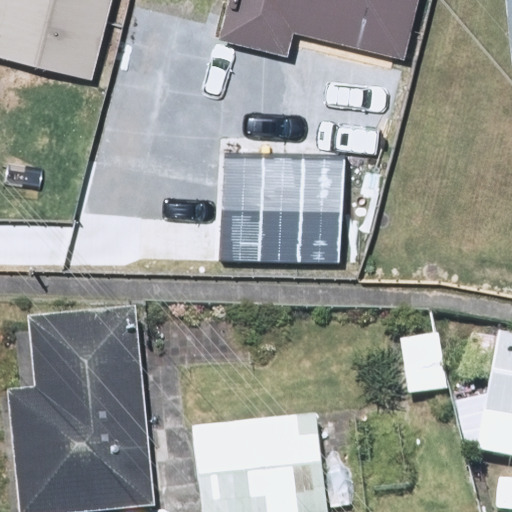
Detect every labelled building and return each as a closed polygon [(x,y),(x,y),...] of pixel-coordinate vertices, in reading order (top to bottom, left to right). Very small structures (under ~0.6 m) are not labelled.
[(0,0),(0,64),(86,88),(109,0),(0,0)] [(281,55),(285,34),(398,59),(410,0),(218,0),(214,19),(207,53),(257,64),(260,50),(281,55)] [(511,0),(497,0),(505,70),(511,68),(511,0)] [(191,204),(189,259),(277,262),(279,207),(191,204)] [(146,511),(132,315),(16,323),(21,397),(1,399),(8,511),(146,511)] [(511,344),(463,337),(457,380),(486,384),(474,461),(511,466),(511,344)] [(433,338),(392,344),(401,404),(443,398),(433,338)] [(319,511),(311,421),(181,434),(188,511),(319,511)]
